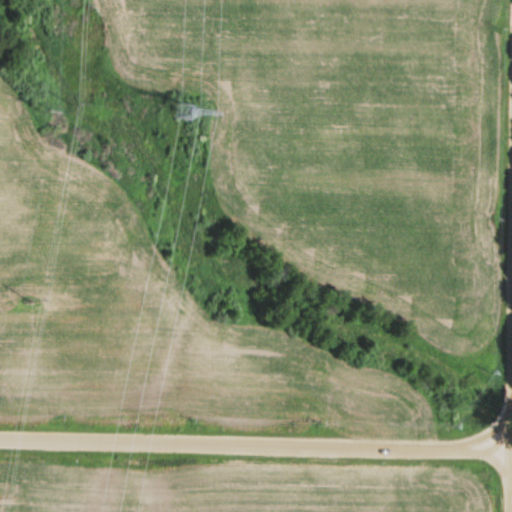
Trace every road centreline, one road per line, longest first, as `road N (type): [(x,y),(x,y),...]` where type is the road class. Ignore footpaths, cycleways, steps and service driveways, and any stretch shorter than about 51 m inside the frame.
road 1 (residential): [(0,438),(509,444)]
road 2 (residential): [(508,511),(511,273)]
